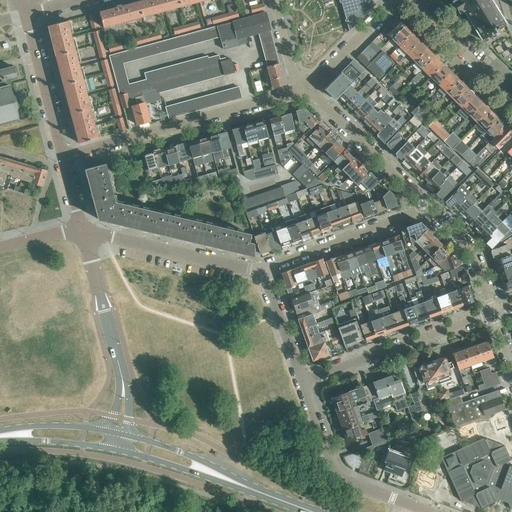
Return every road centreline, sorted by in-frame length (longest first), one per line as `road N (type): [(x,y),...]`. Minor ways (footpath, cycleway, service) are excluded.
road 1 (residential): [(63,158),(304,91)]
road 2 (residential): [(302,381),(494,311)]
road 3 (secondary): [(314,511),(126,434)]
road 4 (residential): [(427,511),(340,476),(302,381)]
road 5 (secondary): [(118,450),(303,511)]
road 6 (residential): [(262,270),(83,233)]
road 7 (residential): [(262,270),(423,204)]
road 8 (residential): [(423,204),(304,91)]
road 9 (tertiary): [(63,158),(27,14)]
road 10 (residential): [(511,103),(408,0)]
road 11 (residential): [(494,311),(474,256),(423,204)]
road 12 (residential): [(304,91),(397,0)]
road 13 (tertiary): [(116,356),(83,233)]
